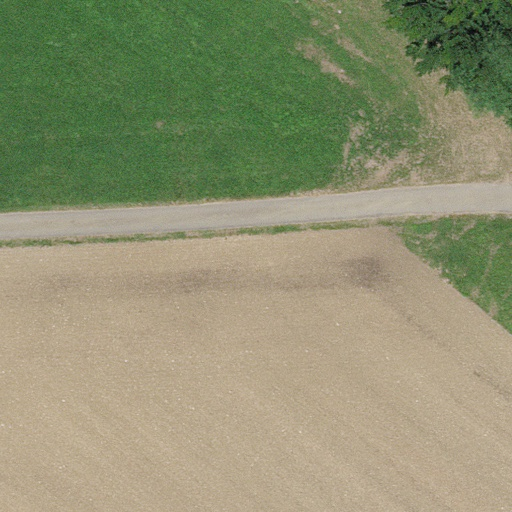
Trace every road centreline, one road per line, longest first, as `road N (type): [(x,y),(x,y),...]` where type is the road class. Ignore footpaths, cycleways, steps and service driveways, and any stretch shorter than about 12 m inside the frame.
road 1 (track): [(511,209),(0,225)]
road 2 (track): [(420,0),(511,124)]
